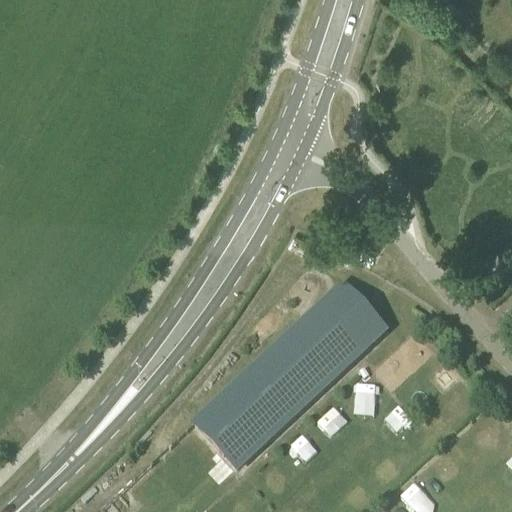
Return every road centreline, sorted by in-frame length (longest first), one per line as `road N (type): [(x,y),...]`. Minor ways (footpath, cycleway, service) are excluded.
road 1 (secondary): [(278,133),(212,262),(139,359),(107,419)]
road 2 (secondary): [(107,419),(165,367),(256,242),(296,159)]
road 3 (unclassified): [(511,354),(343,172)]
road 4 (secondary): [(329,0),(278,133)]
road 5 (secondary): [(308,134),(355,0)]
road 6 (secondary): [(20,511),(107,419)]
